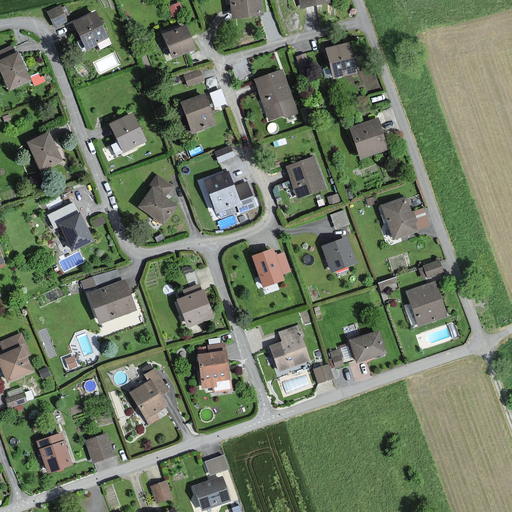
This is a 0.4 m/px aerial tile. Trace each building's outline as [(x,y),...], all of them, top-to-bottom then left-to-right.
[(259,0),(230,0),(233,18),(262,15),(259,0)] [(60,6),(49,12),(56,26),(67,20),(60,6)] [(109,38),(94,10),(74,21),(81,35),(88,48),(109,38)] [(185,26),(165,34),(174,56),(195,48),(185,26)] [(349,43),(327,49),(336,79),(357,73),(349,43)] [(19,53),(0,60),(0,64),(10,89),(31,80),(19,53)] [(311,69),(305,54),(298,57),(303,72),(311,69)] [(200,71),(186,75),(189,85),(203,80),(200,71)] [(298,112),(282,71),(255,81),(271,122),(282,118),(298,112)] [(214,105),(226,101),(221,86),(209,90),(214,105)] [(206,94),(182,103),(194,133),(217,124),(206,94)] [(145,140),(132,114),(112,124),(125,150),(145,140)] [(379,119),(350,129),(361,160),(389,151),(379,119)] [(48,133),(29,141),(41,168),(60,161),(48,133)] [(116,153),(123,149),(118,140),(111,143),(116,153)] [(231,147),(217,152),(220,162),(234,156),(231,147)] [(314,157),(288,166),(299,198),(325,188),(314,157)] [(206,181),(217,211),(238,203),(241,212),(256,206),(247,182),(235,187),(230,172),(206,181)] [(164,224),(177,206),(164,198),(173,186),(157,175),(149,187),(152,189),(140,207),(164,224)] [(406,198),(384,207),(395,237),(417,228),(406,198)] [(49,215),(56,229),(61,226),(73,251),(94,241),(81,212),(79,213),(74,203),(49,215)] [(343,207),(329,212),(334,226),(348,222),(343,207)] [(349,237),(323,246),(327,257),(323,259),(326,268),(330,267),(332,272),(357,263),(349,237)] [(284,279),(273,249),(254,256),(265,286),(284,279)] [(440,261),(425,266),(428,276),(443,271),(440,261)] [(82,287),(119,275),(116,267),(80,278),(82,287)] [(379,278),(380,296),(396,295),(395,277),(379,278)] [(126,280),(90,294),(98,315),(101,322),(117,316),(136,309),(126,280)] [(435,283),(407,293),(418,326),(432,322),(436,320),(446,317),(435,283)] [(203,290),(179,299),(190,326),(214,317),(203,290)] [(282,342),(269,347),(278,371),(309,360),(297,325),(279,332),(282,342)] [(379,333),(350,341),(357,364),(386,355),(379,333)] [(0,362),(9,383),(34,372),(27,357),(31,356),(21,334),(0,343),(0,344),(5,355),(0,356),(0,362)] [(340,346),(329,348),(333,366),(344,363),(340,346)] [(227,352),(200,355),(204,388),(231,385),(227,352)] [(74,356),(67,359),(70,368),(77,366),(74,356)] [(328,364),(314,367),(317,380),(331,377),(328,364)] [(170,408),(153,372),(146,375),(149,382),(131,391),(148,427),(158,422),(155,415),(170,408)] [(24,394),(7,399),(9,407),(26,403),(24,394)] [(105,432),(84,440),(93,463),(114,455),(105,432)] [(61,434),(38,442),(49,472),(72,464),(61,434)] [(228,468),(223,455),(206,462),(210,475),(228,468)] [(223,477),(193,487),(201,509),(231,500),(223,477)] [(165,483),(158,486),(152,488),(156,499),(158,504),(171,499),(165,483)]
